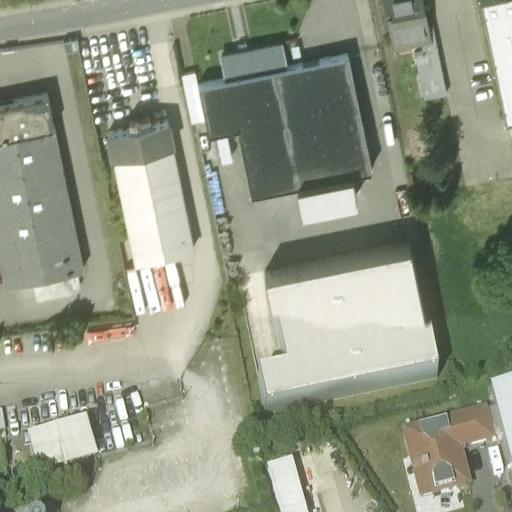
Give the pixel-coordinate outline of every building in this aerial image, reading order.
[(383,0),(391,40),(419,34),(428,33),(427,28),(423,8),(424,8),(422,0),(383,0)] [(511,0),(479,0),(505,119),(511,117),(511,0)] [(432,27),(427,28),(428,33),(419,34),(423,53),(414,55),(424,99),(446,94),(432,27)] [(76,38),(63,41),(65,50),(79,48),(76,38)] [(347,53),(285,66),(281,43),(247,50),(245,42),(238,43),(239,51),(222,55),(227,78),(198,84),(208,132),(237,127),(251,194),(371,169),(347,53)] [(204,119),(194,72),(182,74),(192,121),(204,119)] [(47,93),(0,103),(0,137),(54,127),(47,93)] [(167,122),(109,134),(134,253),(192,241),(167,122)] [(54,127),(0,137),(0,260),(5,285),(31,279),(36,304),(83,295),(78,270),(84,268),(54,127)] [(409,243),(264,274),(285,372),(257,378),(265,414),(437,378),(409,243)] [(511,385),(490,392),(496,412),(484,415),(490,439),(502,436),(511,475),(511,385)] [(483,414),(458,420),(465,449),(491,442),(490,439),(484,415),(483,414)] [(458,420),(404,434),(421,499),(468,487),(458,450),(465,449),(458,420)] [(41,482),(101,465),(90,424),(30,441),(41,482)] [(300,511),(288,468),(268,473),(278,511),(300,511)]
